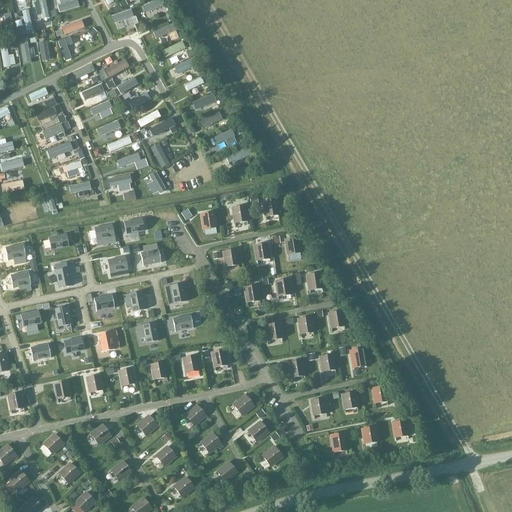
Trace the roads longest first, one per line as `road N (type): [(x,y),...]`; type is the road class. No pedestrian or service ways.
road 1 (unclassified): [(255,511),(511,455)]
road 2 (residential): [(1,308),(203,263)]
road 3 (residential): [(267,375),(203,263)]
road 4 (residential): [(39,429),(1,308)]
